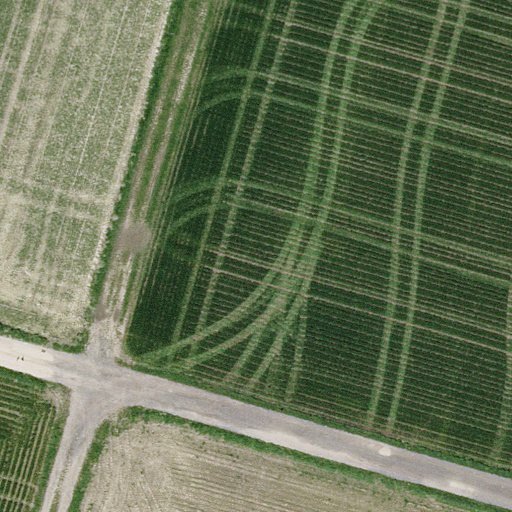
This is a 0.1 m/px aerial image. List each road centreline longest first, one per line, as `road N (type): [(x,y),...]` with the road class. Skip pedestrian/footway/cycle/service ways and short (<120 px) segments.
road 1 (track): [(0,351),(511,494)]
road 2 (track): [(54,511),(92,376)]
